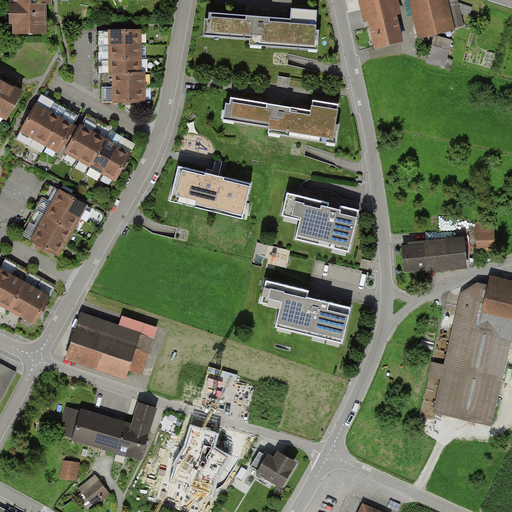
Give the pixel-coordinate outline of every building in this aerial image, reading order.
[(47,4),(47,0),(13,0),(14,3),(10,3),(10,33),(43,33),(43,4),(47,4)] [(368,24),(375,52),(404,44),(397,17),(402,15),(398,0),(357,0),(364,25),(368,24)] [(408,0),(417,37),(451,29),(444,0),(408,0)] [(210,12),(208,37),(317,46),(320,11),(293,9),(293,19),(210,12)] [(114,102),(145,102),(145,70),(142,70),(141,31),(110,32),(111,70),(113,70),(114,102)] [(429,64),(447,68),(451,50),(432,46),(429,64)] [(280,75),(279,84),(290,85),(291,75),(280,75)] [(0,115),(6,119),(21,92),(0,80),(0,115)] [(233,97),(229,121),(335,139),(341,105),(314,100),(312,110),(233,97)] [(67,152),(79,129),(37,105),(22,131),(65,156),(67,152)] [(115,179),(129,153),(81,126),(79,129),(67,152),(115,179)] [(253,183),(178,166),(170,200),(245,218),(253,183)] [(29,240),(56,255),(82,208),(55,193),(29,240)] [(358,212),(286,196),(281,217),(298,221),(293,241),(349,254),(358,212)] [(476,226),(477,252),(492,252),(491,226),(476,226)] [(401,271),(463,268),(462,241),(400,244),(401,271)] [(0,306),(31,323),(45,297),(0,271),(0,306)] [(462,293),(434,410),(490,423),(510,340),(511,340),(511,282),(486,277),(483,286),(474,283),(471,296),(462,293)] [(307,293),(264,282),(259,303),(279,308),(274,328),(341,345),(350,311),(305,299),(307,293)] [(453,322),(457,309),(450,307),(446,320),(453,322)] [(65,358),(120,376),(123,368),(140,373),(154,329),(121,318),(117,327),(79,315),(65,358)] [(0,400),(14,373),(0,365),(0,400)] [(62,437),(140,463),(158,410),(139,404),(131,428),(71,409),(62,437)] [(254,474),(277,486),(290,463),(274,453),(270,459),(264,456),(254,474)] [(79,465),(65,463),(62,478),(76,481),(79,465)] [(110,495),(95,478),(81,490),(95,507),(110,495)]
